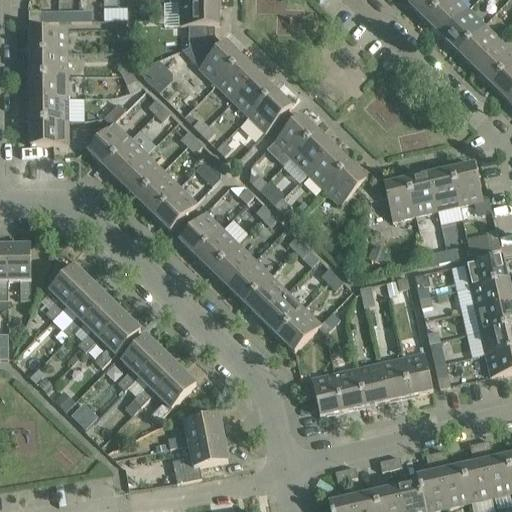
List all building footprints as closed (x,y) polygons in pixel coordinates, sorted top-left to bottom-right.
[(415,0),(409,7),(426,24),(448,0),(415,0)] [(448,0),(426,24),(442,39),(468,12),(455,0),(448,0)] [(169,6),(164,6),(164,29),(181,29),(189,30),(189,51),(205,44),(215,40),(215,29),(219,29),(218,5),(181,6),(169,6)] [(442,39),(458,55),(485,28),(468,12),(442,39)] [(82,25),(81,14),(71,14),(71,25),(82,25)] [(92,14),(81,14),(82,25),(92,25),(92,14)] [(128,24),(128,14),(117,14),(117,24),(128,24)] [(29,26),(40,26),(40,15),(29,15),(29,26)] [(59,25),(59,15),(48,15),(48,26),(59,25)] [(458,55),(475,71),(501,44),(485,28),(458,55)] [(29,33),(29,56),(67,56),(67,32),(29,33)] [(128,32),(117,32),(118,42),(128,42),(128,32)] [(205,44),(181,54),(199,72),(216,88),(242,61),(225,45),(223,47),(215,40),(205,44)] [(475,71),(491,87),(511,65),(511,54),(501,44),(475,71)] [(29,56),(30,80),(68,79),(67,56),(29,56)] [(242,61),(216,88),(232,104),(259,77),(242,61)] [(511,65),(491,87),(507,103),(511,98),(511,65)] [(119,70),(123,79),(132,75),(128,66),(119,70)] [(132,75),(123,79),(127,89),(137,85),(132,75)] [(259,77),(232,104),(249,120),(275,93),(259,77)] [(68,79),(30,80),(30,103),(68,102),(68,79)] [(275,93),(249,120),(266,137),(292,110),(275,93)] [(68,102),(30,103),(30,125),(68,125),(83,125),(83,102),(68,102)] [(163,110),(155,103),(148,111),(155,118),(163,110)] [(118,107),(111,115),(119,122),(126,115),(118,107)] [(163,110),(155,118),(163,125),(170,118),(163,110)] [(111,115),(104,122),(111,129),(114,127),(119,122),(111,115)] [(195,123),(188,116),(184,121),(191,127),(195,123)] [(274,145),(291,162),(318,135),(301,118),(274,145)] [(193,130),(200,137),(208,129),(200,122),(193,130)] [(68,125),(30,125),(30,149),(68,149),(68,125)] [(105,170),(131,143),(114,127),(111,129),(88,153),(105,170)] [(200,137),(208,144),(215,137),(208,129),(200,137)] [(181,143),(188,150),(196,142),(188,135),(181,143)] [(291,162),(283,170),(299,186),(307,178),(334,150),(318,135),(291,162)] [(196,142),(188,150),(196,157),(203,150),(196,142)] [(105,170),(121,186),(147,159),(131,143),(105,170)] [(217,153),(224,160),(232,153),(224,145),(217,153)] [(307,178),(324,194),(350,166),(334,150),(307,178)] [(204,166),(201,169),(218,185),(221,183),(221,168),(219,165),(212,158),(204,166)] [(137,202),(163,175),(147,159),(121,186),(137,202)] [(367,183),(350,166),(324,194),(341,210),(357,193),(370,205),(373,194),(365,186),(367,183)] [(474,167),(451,172),(460,209),(483,204),(474,167)] [(451,172),(429,177),(438,214),(460,209),(451,172)] [(137,202),(154,218),(180,191),(163,175),(137,202)] [(415,220),(438,214),(429,177),(407,182),(415,220)] [(259,194),(267,187),(259,179),(252,187),(259,194)] [(392,225),(415,220),(407,182),(384,188),(385,191),(373,194),(370,205),(387,202),(392,225)] [(154,218),(170,234),(197,207),(180,191),(154,218)] [(254,200),(247,192),(239,200),(247,207),(254,200)] [(276,210),(283,203),(276,195),(268,203),(276,210)] [(290,210),(283,203),(276,210),(283,218),(290,210)] [(271,216),(263,208),(256,216),(263,223),(271,216)] [(179,243),(196,259),(222,232),(205,216),(179,243)] [(271,216),(263,223),(271,230),(278,223),(271,216)] [(212,275),(239,248),(222,232),(196,259),(212,275)] [(490,255),(500,252),(499,246),(498,242),(488,244),(486,237),(467,242),(471,259),(490,255)] [(303,248),(296,240),(288,248),(296,255),(303,248)] [(212,275),(229,291),(255,264),(239,248),(212,275)] [(303,248),(296,255),(303,262),(311,255),(303,248)] [(8,249),(0,249),(0,303),(8,304),(8,284),(8,249)] [(8,249),(8,284),(20,284),(20,304),(31,304),(31,284),(31,249),(8,249)] [(373,252),(368,263),(382,269),(387,258),(373,252)] [(456,252),(446,254),(449,264),(459,262),(456,252)] [(449,264),(446,254),(436,256),(439,266),(449,264)] [(502,259),(465,268),(470,291),(507,282),(502,259)] [(229,291),(245,307),(271,280),(255,264),(229,291)] [(67,310),(91,285),(74,269),(50,294),(60,303),(46,317),(53,324),(67,310)] [(321,279),(328,287),(336,279),(328,272),(321,279)] [(336,279),(328,287),(336,294),(343,287),(336,279)] [(245,307),(261,323),(288,296),(271,280),(245,307)] [(407,281),(396,283),(399,294),(410,292),(407,281)] [(470,291),(475,313),(511,304),(511,303),(507,282),(470,291)] [(83,326),(108,301),(91,285),(67,310),(76,319),(62,333),(69,340),(83,326)] [(370,289),(360,292),(362,302),(373,299),(370,289)] [(417,292),(420,303),(430,300),(427,290),(417,292)] [(261,323),(278,339),(304,312),(288,296),(261,323)] [(373,299),(362,302),(365,312),(366,312),(375,310),(373,299)] [(432,310),(430,300),(420,303),(422,313),(432,310)] [(99,342),(124,317),(108,301),(83,326),(92,335),(78,349),(86,356),(99,342)] [(511,304),(475,313),(480,335),(511,328),(511,304)] [(318,331),(321,328),(304,312),(278,339),(295,356),(318,331)] [(333,316),(325,324),(333,331),(340,324),(333,316)] [(124,317),(99,342),(108,351),(94,364),(102,372),(116,358),(140,333),(124,317)] [(325,324),(321,328),(318,331),(326,338),(333,331),(325,324)] [(511,328),(480,335),(486,358),(511,351),(511,328)] [(139,380),(163,355),(146,339),(122,364),(131,373),(118,387),(125,394),(139,380)] [(430,347),(432,357),(442,355),(440,345),(430,347)] [(9,352),(0,351),(0,363),(9,363),(9,352)] [(511,351),(486,358),(491,381),(511,376),(511,351)] [(155,397),(180,371),(163,355),(139,380),(148,389),(134,403),(141,410),(155,397)] [(401,362),(410,399),(433,394),(424,357),(401,362)] [(379,367),(387,404),(410,399),(401,362),(379,367)] [(357,372),(365,409),(387,404),(379,367),(357,372)] [(180,371),(155,397),(164,405),(150,419),(158,426),(171,412),(172,412),(196,387),(180,371)] [(334,378),(343,414),(365,409),(357,372),(334,378)] [(334,378),(311,383),(320,420),(343,414),(334,378)] [(440,392),(450,390),(448,380),(437,382),(440,392)] [(64,395),(54,405),(65,416),(75,406),(64,395)] [(83,407),(71,419),(86,433),(98,421),(83,407)] [(170,453),(189,448),(224,441),(219,418),(185,425),(187,439),(168,442),(170,453)] [(228,464),(224,441),(189,448),(192,461),(173,465),(177,487),(202,482),(199,470),(228,464)] [(480,446),(482,456),(492,454),(490,444),(480,446)] [(472,459),(482,456),(480,446),(469,449),(472,459)] [(436,456),(438,467),(448,464),(446,454),(436,456)] [(428,469),(438,467),(436,456),(425,459),(428,469)] [(484,464),(493,501),(511,496),(511,483),(506,459),(484,464)] [(390,463),(392,473),(402,471),(400,461),(390,463)] [(390,463),(380,465),(382,475),(392,473),(390,463)] [(462,469),(470,506),(493,501),(484,464),(462,469)] [(440,474),(448,511),(470,506),(462,469),(440,474)] [(345,473),(348,483),(358,481),(355,471),(345,473)] [(345,473),(335,475),(337,486),(348,483),(345,473)] [(440,474),(416,479),(418,485),(423,511),(443,511),(448,511),(440,474)] [(423,511),(418,485),(396,490),(400,511),(423,511)] [(400,511),(396,490),(374,495),(377,511),(400,511)] [(377,511),(374,495),(352,500),(354,511),(377,511)] [(354,511),(352,500),(328,505),(329,511),(354,511)]
